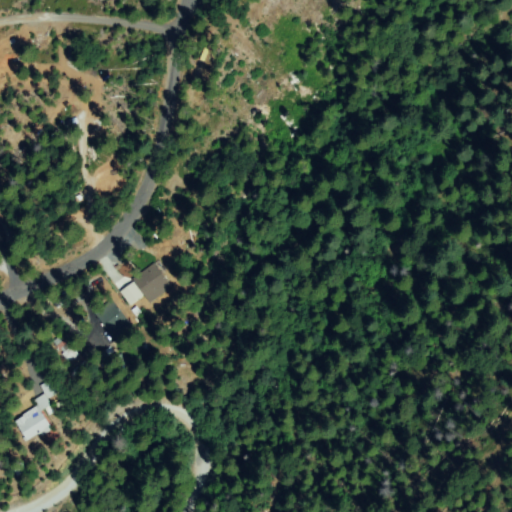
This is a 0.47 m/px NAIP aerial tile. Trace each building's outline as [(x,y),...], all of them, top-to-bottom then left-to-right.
[(168,286),(150,300),(133,278),(151,264),(168,286)] [(115,305),(132,328),(115,340),(99,317),(115,305)] [(83,361),(72,369),(68,364),(69,363),(58,349),(68,341),(83,361)] [(95,373),(107,368),(110,374),(98,380),(95,373)] [(50,398),(43,386),(55,379),(62,391),(50,398)] [(52,429),(43,435),(41,431),(29,439),(18,422),(25,417),(24,415),(38,405),(35,401),(43,396),(50,406),(42,412),(51,424),(49,425),(52,429)]
